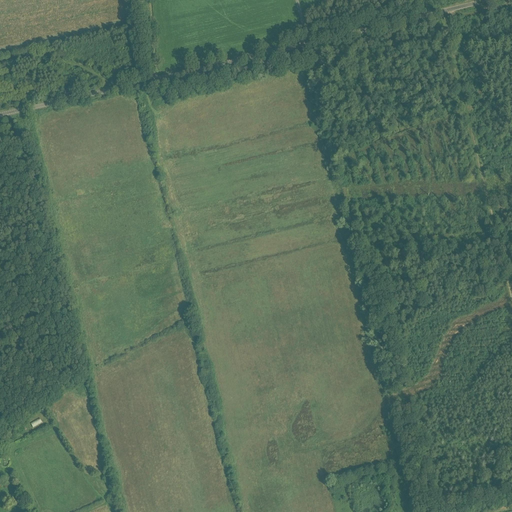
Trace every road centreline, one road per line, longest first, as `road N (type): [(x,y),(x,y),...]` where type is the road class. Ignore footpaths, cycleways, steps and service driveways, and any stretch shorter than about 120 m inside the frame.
road 1 (unclassified): [(151,80),(494,0)]
road 2 (unclassified): [(0,114),(151,80)]
